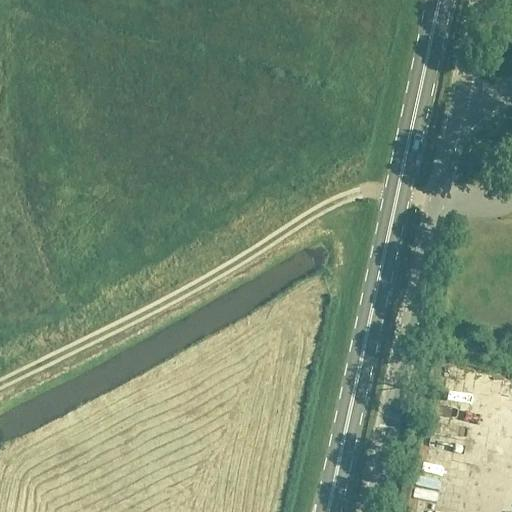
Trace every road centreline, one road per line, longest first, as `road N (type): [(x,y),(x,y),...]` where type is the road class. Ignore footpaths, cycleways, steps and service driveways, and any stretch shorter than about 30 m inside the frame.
road 1 (unclassified): [(0,386),(166,304),(314,214),(364,192),(395,196)]
road 2 (primary): [(326,511),(395,196)]
road 3 (unclassified): [(367,511),(435,203)]
road 4 (primary): [(395,196),(437,0)]
